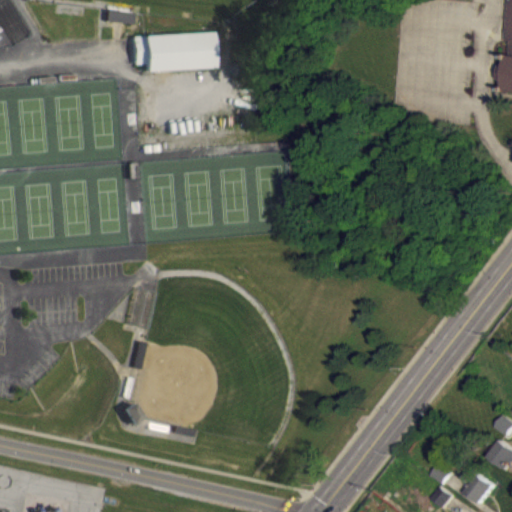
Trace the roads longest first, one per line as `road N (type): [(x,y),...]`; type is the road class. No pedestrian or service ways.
road 1 (secondary): [(319,511),(511,260)]
road 2 (tertiary): [(0,444),(291,511)]
